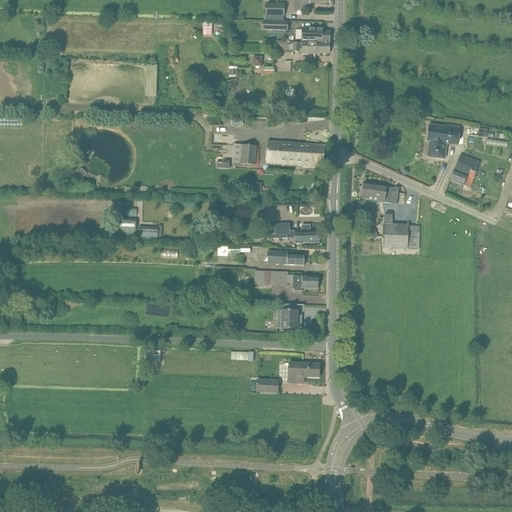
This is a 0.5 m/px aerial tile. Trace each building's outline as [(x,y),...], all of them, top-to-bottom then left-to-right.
[(294,0),(295,10),(310,10),(310,2),(330,3),(330,0),(294,0)] [(285,6),(266,5),(266,16),(284,17),(285,6)] [(262,21),(262,29),(288,30),(288,22),(262,21)] [(203,22),(203,32),(211,32),(211,22),(203,22)] [(315,42),(330,42),(330,32),(321,32),(321,29),(302,28),(302,38),(315,38),(315,42)] [(218,30),(214,35),(220,40),(224,35),(218,30)] [(330,42),(315,42),(315,46),(302,46),(302,54),(316,54),(316,53),(330,54),(330,42)] [(252,57),(252,67),(261,67),(262,57),(252,57)] [(446,128),(438,126),(429,125),(427,136),(431,136),(428,157),(444,159),(446,144),(457,146),(460,128),(446,126),(446,128)] [(479,130),(478,137),(486,138),(487,131),(479,130)] [(269,142),(267,163),(303,166),(314,166),(323,167),(324,167),(325,146),(306,144),(269,142)] [(235,145),(233,164),(256,165),(257,146),(235,145)] [(465,154),(462,163),(477,168),(480,160),(465,154)] [(469,188),(473,179),(476,173),(456,165),(450,180),(469,188)] [(482,193),(498,198),(505,179),(489,174),(482,193)] [(397,204),(397,199),(399,189),(386,187),(386,186),(364,183),(362,199),(397,204)] [(384,215),(383,249),(393,249),(408,249),(419,250),(419,227),(408,226),(408,225),(394,225),(394,215),(384,215)] [(139,231),(138,223),(130,224),(130,232),(139,231)] [(289,225),(268,225),(268,234),(270,234),(271,239),(289,239),(295,239),(295,232),(295,231),(289,231),(289,225)] [(295,232),(295,239),(295,243),(302,243),(302,244),(309,244),(319,244),(319,231),(310,231),(310,225),(302,226),(302,232),(295,232)] [(139,232),(139,241),(159,242),(159,232),(139,232)] [(228,253),(228,255),(240,255),(240,253),(250,254),(250,247),(240,247),(228,247),(228,253)] [(268,251),(267,264),(294,266),(304,266),(304,255),(288,254),(288,252),(278,252),(268,251)] [(293,284),(293,291),(302,291),(303,289),(318,289),(319,277),(303,277),(303,276),(293,276),(288,275),(288,272),(264,271),(263,285),(287,286),(287,283),(293,284)] [(201,291),(201,299),(215,299),(215,291),(201,291)] [(297,306),(304,306),(304,305),(282,305),(282,311),(278,311),(277,311),(277,324),(278,323),(281,323),(281,330),(296,330),(296,334),(301,334),(301,335),(302,320),(301,320),(301,321),(297,321),(297,311),(297,306)] [(231,359),(248,360),(248,361),(253,362),(253,354),(249,354),(231,353),(231,359)] [(319,365),(289,363),(288,383),(303,384),(304,377),(319,378),(319,365)] [(278,393),(278,382),(257,381),(256,392),(278,393)]
